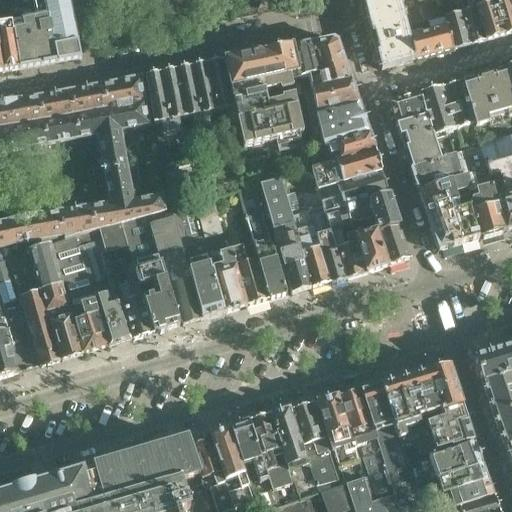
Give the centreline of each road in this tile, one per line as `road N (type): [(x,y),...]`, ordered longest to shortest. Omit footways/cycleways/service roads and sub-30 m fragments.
road 1 (residential): [(0,466),(450,334)]
road 2 (residential): [(435,285),(0,411)]
road 3 (residential): [(0,88),(344,19)]
road 4 (residential): [(368,89),(435,285)]
road 5 (residential): [(511,511),(450,334)]
road 6 (residential): [(511,49),(368,89)]
